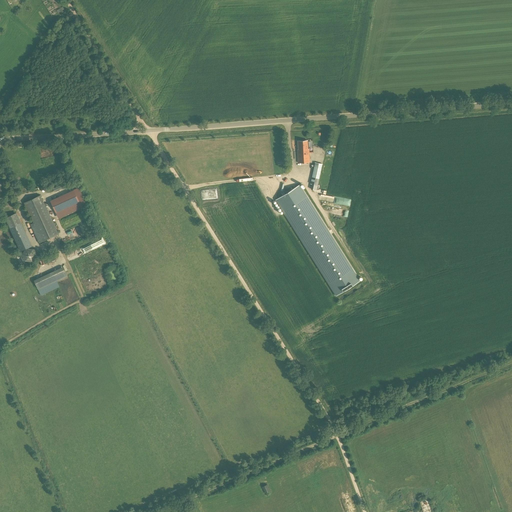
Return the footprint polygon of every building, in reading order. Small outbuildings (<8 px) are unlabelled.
[(308,149),(308,140),(298,141),(298,150),(297,150),(298,163),(310,162),(309,149),(308,149)] [(41,161),(41,171),(49,171),(49,169),(52,169),(52,161),(48,161),(41,161)] [(316,190),(318,186),(322,164),(315,162),(310,184),(312,184),(310,189),(316,190)] [(300,185),(275,200),(285,214),(333,292),(357,276),(306,194),(300,185)] [(79,187),(49,199),(57,218),(87,206),(79,187)] [(42,197),(41,195),(24,202),(42,241),(58,234),(44,202),(47,201),(44,196),(42,197)] [(328,203),(351,205),(351,199),(329,196),(328,203)] [(30,247),(32,246),(16,212),(4,218),(20,251),(22,251),(30,247)] [(78,234),(89,229),(87,224),(76,228),(78,234)] [(23,251),(22,253),(25,260),(32,261),(35,256),(31,248),(30,248),(30,247),(22,251),(23,251)] [(63,266),(33,280),(37,289),(67,276),(63,266)] [(270,491),(267,484),(262,487),(265,493),(270,491)]
